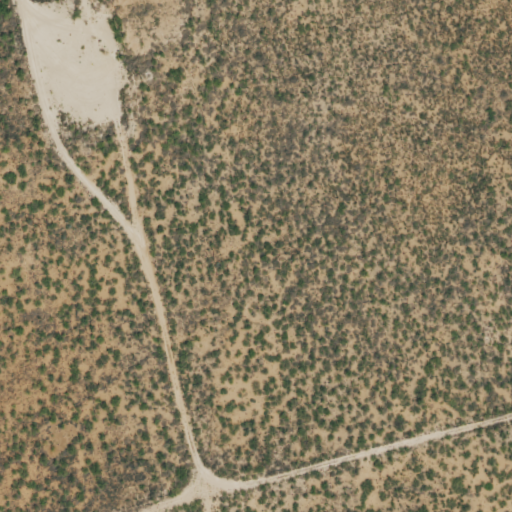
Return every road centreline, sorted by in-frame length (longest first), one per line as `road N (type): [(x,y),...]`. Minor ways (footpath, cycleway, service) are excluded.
road 1 (track): [(245,511),(114,0)]
road 2 (track): [(102,511),(511,408)]
